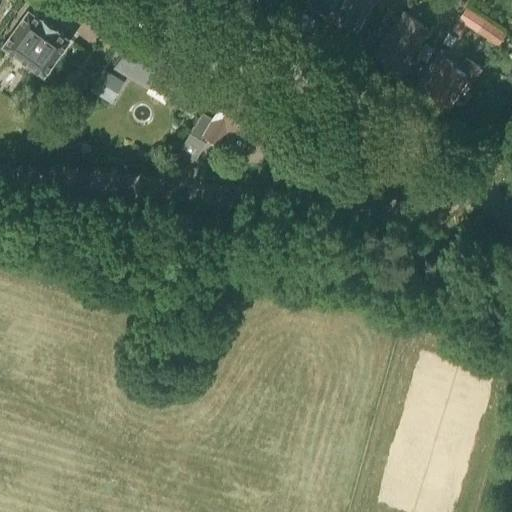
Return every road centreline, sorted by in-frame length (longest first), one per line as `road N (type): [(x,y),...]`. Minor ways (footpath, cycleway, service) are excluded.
road 1 (unclassified): [(465,180),(422,211),(385,216),(0,173)]
road 2 (tertiary): [(465,180),(234,24)]
